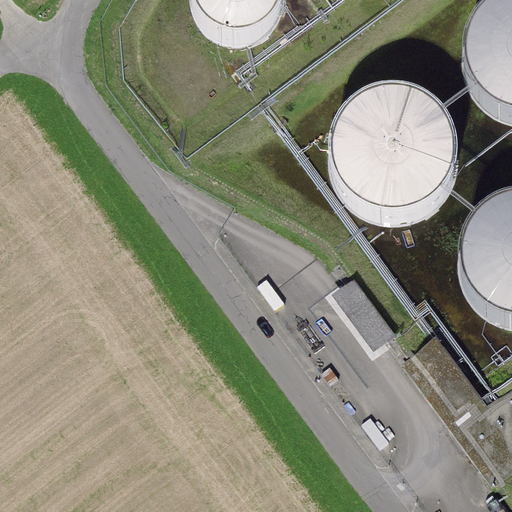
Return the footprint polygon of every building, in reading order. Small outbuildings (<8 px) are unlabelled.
[(196,0),(197,9),(201,22),(210,33),(223,41),(237,43),(252,41),(265,34),(274,23),(280,10),(279,0),(196,0)] [(511,1),(504,3),(487,14),(474,31),(467,51),(467,70),(474,88),(485,103),(501,114),(511,117),(511,1)] [(404,100),(384,100),(366,106),(351,118),(340,133),(335,151),(336,173),(343,192),(358,208),(376,218),(397,221),(418,216),(436,205),(449,188),(455,168),(455,149),(449,131),(437,116),(422,105),(404,100)] [(511,213),(498,218),(481,231),(470,249),(466,269),(468,288),(476,305),(489,319),(506,328),(511,328),(511,213)] [(356,279),(334,296),(378,352),(399,335),(356,279)] [(484,400),(440,337),(406,361),(450,423),(484,400)]
